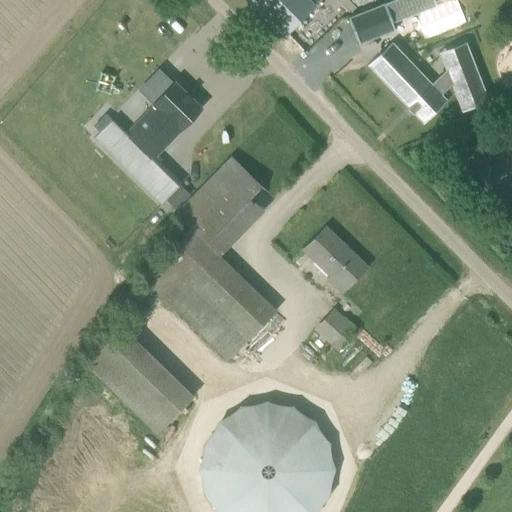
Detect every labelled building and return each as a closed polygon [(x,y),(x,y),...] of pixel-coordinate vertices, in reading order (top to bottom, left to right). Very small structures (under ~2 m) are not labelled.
[(309,0),(248,0),(284,36),(315,6),(309,0)] [(347,18),(358,45),(395,31),(384,3),(347,18)] [(378,55),(367,66),(408,107),(407,109),(413,115),(414,113),(424,123),(450,98),(443,91),(452,82),(463,110),(490,99),(474,57),(446,68),(447,69),(434,82),(393,40),(383,50),(382,49),(377,54),(378,55)] [(143,186),(164,165),(151,153),(177,126),(181,130),(202,108),(175,82),(153,104),(157,108),(129,137),(113,122),(97,138),(143,186)] [(329,279),(342,292),(367,267),(325,227),(303,249),(332,277),(329,279)] [(147,271),(217,342),(232,356),(276,311),(218,255),(195,233),(189,228),(147,271)] [(155,296),(148,303),(169,324),(176,317),(155,296)] [(314,330),(336,351),(355,331),(333,310),(314,330)] [(121,325),(85,360),(156,432),(192,396),(121,325)] [(197,448),(196,469),(201,489),(212,507),(218,511),(307,511),(319,497),(328,476),(328,452),(321,431),(306,413),(286,401),(263,396),(240,400),(220,411),(205,429),(197,448)]
